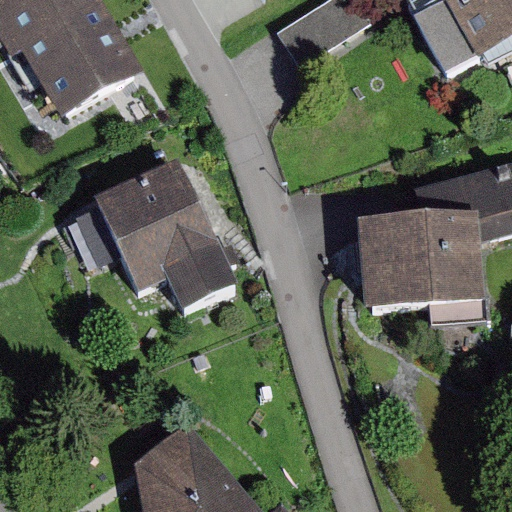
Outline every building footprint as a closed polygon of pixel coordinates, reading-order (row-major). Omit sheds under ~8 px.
[(95,0),(42,0),(0,25),(0,40),(61,141),(149,89),(95,0)] [(354,0),(343,0),(284,39),(309,76),(375,32),(354,0)] [(511,0),(439,0),(447,14),(415,30),(444,87),(511,53),(511,0)] [(511,165),(460,181),(476,229),(364,237),(364,317),(483,314),(483,254),(511,246),(511,165)] [(182,180),(97,222),(145,319),(173,305),(183,325),(239,297),(182,180)] [(258,511),(194,436),(142,480),(145,511),(258,511)]
